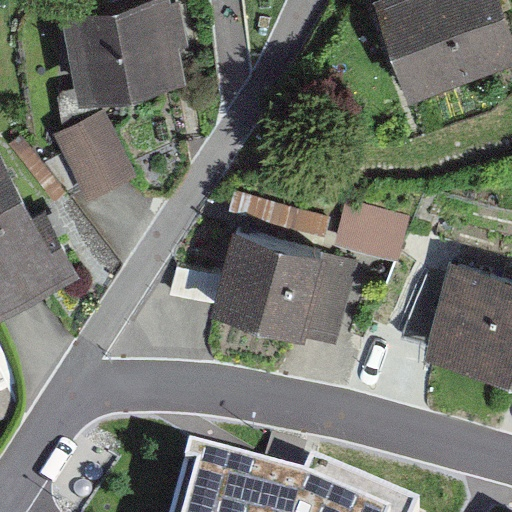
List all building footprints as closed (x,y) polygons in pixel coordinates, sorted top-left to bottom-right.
[(199,0),(151,0),(91,7),(102,97),(210,85),(199,0)] [(511,0),(395,0),(432,107),(511,79),(511,0)] [(116,113),(62,135),(93,207),(146,184),(116,113)] [(96,282),(20,140),(0,150),(0,293),(16,324),(96,282)] [(419,222),(353,203),(343,242),(407,263),(419,222)] [(361,260),(237,231),(220,310),(346,342),(361,260)] [(511,272),(462,262),(442,358),(511,372),(511,272)] [(388,511),(314,472),(303,504),(262,488),(193,468),(182,511),(388,511)]
